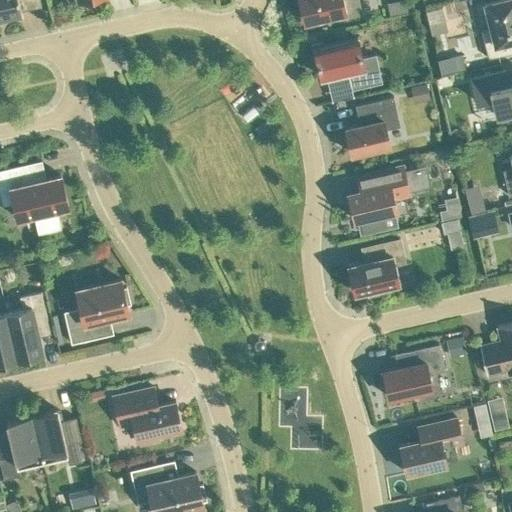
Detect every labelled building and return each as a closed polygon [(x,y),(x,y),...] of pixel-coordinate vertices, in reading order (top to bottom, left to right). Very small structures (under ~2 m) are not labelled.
[(0,0),(0,15),(21,11),(18,0),(0,0)] [(299,0),(304,20),(339,12),(340,16),(361,12),(358,0),(299,0)] [(413,8),(411,0),(398,0),(401,10),(413,8)] [(511,0),(491,0),(484,2),(491,27),(481,29),(487,57),(511,50),(511,0)] [(322,44),(321,40),(310,43),(314,56),(316,56),(321,76),(347,70),(351,88),(382,80),(375,52),(361,56),(357,35),(322,44)] [(465,68),(461,53),(449,56),(453,71),(465,68)] [(511,67),(470,76),(476,100),(492,96),(496,115),(506,112),(508,118),(511,116),(511,67)] [(430,98),(426,82),(410,85),(413,101),(430,98)] [(363,122),(345,126),(351,152),(365,148),(366,153),(380,149),(379,145),(390,143),(386,127),(400,124),(393,94),(355,103),(358,115),(361,114),(363,122)] [(511,166),(502,168),(508,194),(511,192),(511,150),(511,151),(511,157),(511,166)] [(396,207),(393,195),(409,192),(408,190),(413,189),(414,193),(426,190),(425,186),(430,185),(425,163),(403,168),(403,164),(372,171),(356,175),(359,188),(348,191),(354,217),(359,216),(361,228),(360,228),(361,231),(386,226),(385,223),(384,223),(382,211),(396,207)] [(22,182),(18,165),(0,168),(0,191),(3,203),(14,200),(18,217),(34,213),(38,231),(61,226),(56,208),(68,205),(60,173),(22,182)] [(484,208),(482,201),(470,204),(471,211),(484,208)] [(480,216),(469,218),(473,234),(484,231),(480,216)] [(441,220),(443,231),(459,228),(456,217),(441,220)] [(386,284),(399,281),(394,263),(405,260),(399,236),(375,242),(378,256),(348,263),(354,291),(367,288),(368,294),(387,289),(386,284)] [(63,309),(71,341),(106,333),(102,317),(129,311),(127,302),(130,302),(126,285),(123,285),(121,277),(76,288),(80,305),(63,309)] [(22,307),(6,311),(17,357),(30,354),(31,358),(43,355),(35,319),(46,316),(40,290),(19,295),(22,307)] [(17,357),(6,311),(0,312),(0,365),(5,364),(4,361),(17,357)] [(479,343),(486,373),(507,368),(508,372),(511,371),(511,320),(496,324),(500,338),(479,343)] [(466,351),(462,335),(446,338),(450,355),(466,351)] [(379,371),(382,385),(386,384),(389,396),(413,390),(414,394),(430,391),(430,387),(432,386),(428,373),(444,369),(438,342),(394,352),(397,365),(382,369),(383,370),(379,371)] [(112,394),(119,423),(133,420),(136,436),(138,435),(140,441),(158,437),(157,431),(181,426),(175,398),(157,402),(153,385),(112,394)] [(87,392),(89,400),(105,396),(103,388),(87,392)] [(484,401),(473,404),(475,414),(486,411),(484,401)] [(57,407),(32,413),(42,458),(66,452),(68,462),(81,459),(77,440),(81,439),(75,415),(60,419),(57,407)] [(42,458),(32,413),(6,419),(9,430),(0,432),(0,463),(3,477),(20,473),(18,464),(42,458)] [(508,425),(505,413),(491,416),(494,428),(508,425)] [(420,438),(399,443),(406,471),(446,462),(445,459),(457,456),(454,442),(462,440),(456,416),(417,425),(420,438)] [(203,499),(206,498),(202,482),(199,483),(196,470),(177,474),(174,458),(130,468),(137,501),(151,498),(154,511),(175,511),(175,510),(203,503),(203,499)] [(92,486),(84,488),(88,504),(95,502),(92,486)] [(454,511),(454,509),(461,507),(458,493),(433,499),(435,511),(454,511)] [(7,503),(11,511),(16,511),(20,511),(15,500),(7,503)]
